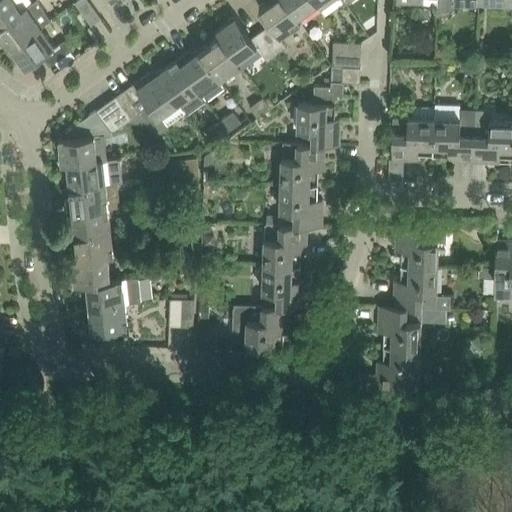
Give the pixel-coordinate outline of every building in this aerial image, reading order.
[(0,25),(0,28),(13,46),(42,24),(52,18),(38,0),(35,0),(28,5),(23,9),(0,25)] [(0,0),(0,25),(23,9),(23,8),(22,6),(16,0),(0,0)] [(103,16),(91,0),(76,0),(93,23),(103,16)] [(272,22),(262,29),(278,52),(289,45),(282,35),(302,21),(286,0),(267,0),(260,6),(272,22)] [(316,0),(286,0),(302,21),(299,16),(318,2),(316,0)] [(316,0),(318,2),(326,13),(344,0),(316,0)] [(438,0),(438,11),(438,14),(447,14),(454,8),(454,0),(438,0)] [(237,15),(217,29),(242,64),(243,66),(263,52),(269,59),(278,52),(262,29),(252,36),(237,15)] [(42,24),(13,46),(27,66),(43,54),(50,64),(73,48),(66,38),(57,45),(42,24)] [(220,35),(201,48),(222,78),(242,64),(217,29),(216,30),(220,35)] [(285,126),(285,142),(326,143),(341,144),(342,117),(337,117),(338,95),(345,95),(345,80),(344,80),(345,64),(362,65),(363,42),(335,41),(333,84),(315,83),(314,101),(301,100),(300,127),(285,126)] [(481,46),(481,58),(492,58),(492,52),(487,46),(481,46)] [(190,48),(178,57),(207,98),(226,85),(221,79),(222,78),(201,48),(194,53),(190,48)] [(178,57),(158,72),(179,101),(187,112),(207,98),(178,57)] [(477,57),(477,65),(486,66),(486,58),(481,58),(477,57)] [(426,62),(425,73),(434,73),(435,62),(426,62)] [(362,81),(362,65),(345,64),(344,80),(345,80),(362,81)] [(155,67),(125,88),(141,111),(149,123),(157,133),(169,125),(161,114),(179,101),(158,72),(155,67)] [(125,88),(115,95),(132,118),(141,111),(125,88)] [(115,95),(106,102),(123,125),(129,120),(132,118),(115,95)] [(263,96),(250,106),(258,117),(271,107),(263,96)] [(447,159),(473,160),(475,107),(462,107),(462,102),(435,101),(434,117),(433,153),(448,154),(447,159)] [(106,102),(97,108),(114,131),(123,125),(106,102)] [(499,156),(511,156),(511,119),(490,119),(491,108),(475,107),(473,160),(499,161),(499,156)] [(68,137),(60,138),(63,163),(69,162),(98,159),(98,158),(104,158),(107,158),(105,133),(113,132),(114,131),(97,108),(67,130),(68,137)] [(234,109),(222,118),(229,128),(241,119),(234,109)] [(132,118),(129,120),(149,123),(141,111),(132,118)] [(418,153),(433,153),(434,117),(393,115),(392,157),(418,158),(418,153)] [(229,128),(222,118),(209,128),(216,137),(229,128)] [(205,154),(205,165),(218,165),(218,157),(221,157),(222,142),(205,154)] [(284,156),(283,182),(320,184),(320,169),(326,169),(326,143),(285,142),(285,156),(284,156)] [(69,162),(71,186),(116,181),(122,180),(119,157),(107,158),(104,158),(98,158),(98,159),(69,162)] [(172,159),(174,174),(199,171),(197,157),(172,159)] [(199,171),(174,174),(176,190),(201,188),(199,171)] [(73,197),(67,198),(68,210),(74,210),(110,206),(119,204),(116,181),(71,186),(73,197)] [(283,182),(282,223),(310,224),(324,225),(325,198),(319,198),(320,184),(283,182)] [(177,222),(192,220),(199,220),(199,205),(175,207),(177,222)] [(74,210),(77,234),(113,229),(110,206),(74,210)] [(192,220),(177,222),(178,238),(193,236),(192,220)] [(403,248),(402,263),(439,264),(439,239),(447,239),(447,224),(398,222),(398,248),(403,248)] [(266,237),(266,263),(303,265),(303,250),(309,250),(310,224),(282,223),(268,223),(267,237),(266,237)] [(74,258),(74,259),(115,254),(113,229),(77,234),(80,258),(74,258)] [(511,286),(511,238),(497,238),(495,296),(511,296),(511,286)] [(196,253),(180,255),(182,271),(197,269),(196,253)] [(74,259),(77,283),(112,279),(110,256),(116,255),(115,254),(74,259)] [(265,289),(264,304),(291,305),(307,305),(307,280),(302,280),(303,265),(266,263),(265,289)] [(397,278),(396,304),(450,306),(451,294),(438,293),(439,264),(402,263),(402,278),(397,278)] [(195,271),(185,271),(185,282),(195,283),(195,271)] [(89,283),(92,306),(127,302),(142,300),(139,276),(112,279),(77,283),(77,284),(89,283)] [(171,297),(170,325),(182,325),(183,297),(171,297)] [(183,297),(182,325),(194,325),(195,297),(183,297)] [(127,302),(92,306),(94,330),(121,327),(129,326),(127,302)] [(291,305),(264,304),(235,303),(234,329),(248,329),(248,345),(285,346),(285,331),(291,331),(291,305)] [(380,303),(380,329),(384,329),(384,344),(421,345),(422,320),(422,305),(396,304),(380,303)] [(129,326),(121,327),(121,335),(130,334),(129,326)] [(473,338),(472,347),(488,347),(489,338),(473,338)] [(421,345),(384,344),(384,359),(378,359),(377,386),(420,387),(421,345)] [(496,346),(495,361),(509,362),(509,346),(496,346)]
